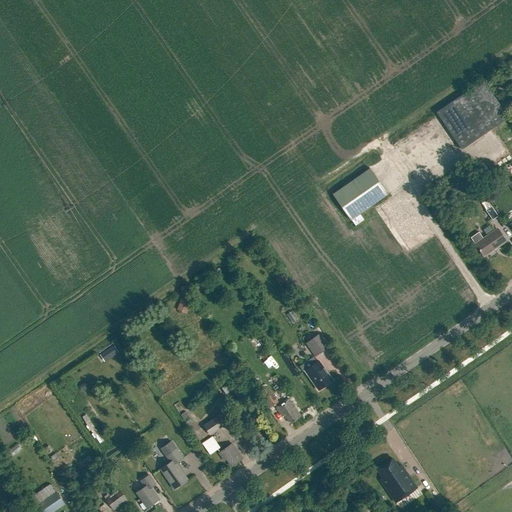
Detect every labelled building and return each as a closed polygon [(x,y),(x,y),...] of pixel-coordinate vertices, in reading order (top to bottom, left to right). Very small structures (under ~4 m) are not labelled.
[(483,80),(436,113),(461,150),(509,117),(483,80)] [(370,168),(332,194),(350,220),(351,220),(359,214),(388,194),(370,168)] [(486,210),(491,206),(486,200),(481,204),(486,210)] [(485,210),(492,219),(493,220),(498,216),(491,206),(486,210),(485,210)] [(359,214),(351,220),(355,226),(363,220),(359,214)] [(473,236),(478,242),(475,244),(483,257),(494,249),(498,246),(506,241),(497,229),(482,239),(478,233),(473,236)] [(277,279),(282,287),(289,282),(283,274),(277,279)] [(179,299),(175,309),(185,313),(188,302),(179,299)] [(318,347),(322,353),(328,348),(319,335),(312,340),(318,348),(318,347)] [(100,354),(105,362),(119,353),(114,345),(100,354)] [(325,370),(318,361),(304,371),(318,390),(332,381),(327,373),(325,375),(322,372),(325,370)] [(220,387),(225,394),(233,388),(229,381),(220,387)] [(268,387),(260,392),(271,408),(279,402),(268,387)] [(289,399),(276,408),(282,416),(284,415),(291,424),(298,419),(296,416),(299,414),(289,399)] [(104,441),(81,408),(76,411),(81,417),(80,418),(83,423),(84,422),(86,425),(85,426),(89,431),(90,431),(92,433),(91,434),(94,439),(95,438),(100,444),(104,441)] [(204,426),(210,435),(223,426),(217,417),(204,426)] [(205,442),(212,452),(219,447),(212,437),(205,442)] [(160,469),(174,489),(187,480),(176,463),(182,458),(171,442),(160,449),(170,462),(160,469)] [(226,459),(231,466),(240,460),(238,457),(240,456),(232,444),(219,453),(224,461),(226,459)] [(380,480),(395,502),(416,488),(401,465),(398,467),(392,459),(377,470),(382,478),(380,480)] [(145,487),(136,493),(147,508),(159,500),(151,488),(155,485),(149,475),(140,481),(145,487)] [(50,481),(27,497),(36,511),(52,511),(65,504),(50,481)] [(106,499),(114,510),(128,500),(120,489),(106,499)]
